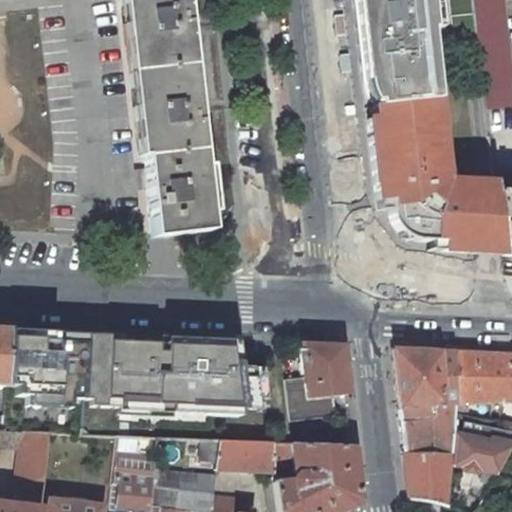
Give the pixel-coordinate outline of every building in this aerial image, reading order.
[(123,0),(151,237),(209,231),(182,0),(123,0)] [(501,255),(494,195),(493,185),(450,182),(448,172),(444,165),(441,161),(427,30),(430,30),(427,2),(424,2),(423,0),(352,0),(362,82),(371,81),(374,107),(378,107),(379,118),(371,119),(366,120),(376,211),(385,210),(386,216),(388,221),(390,226),(395,232),(402,238),(413,241),(427,242),(440,243),(440,252),(501,255)] [(472,0),(485,108),(511,104),(511,82),(502,0),(472,0)] [(436,1),(427,2),(430,30),(439,29),(436,1)] [(378,107),(374,107),(369,108),(371,119),(379,118),(378,107)] [(511,195),(494,195),(501,255),(511,255),(511,195)] [(386,216),(385,210),(376,211),(377,222),(388,221),(386,216)] [(427,251),(440,252),(440,243),(427,242),(427,251)] [(84,335),(8,332),(5,387),(2,406),(28,408),(24,361),(63,363),(60,396),(79,398),(84,335)] [(160,338),(84,335),(79,398),(79,408),(116,409),(116,407),(156,409),(160,338)] [(234,342),(160,338),(156,409),(169,409),(168,415),(238,418),(238,412),(266,413),(261,370),(238,369),(234,342)] [(330,397),(347,395),(341,347),(299,345),(302,378),(283,380),(288,423),(332,418),(330,397)] [(390,349),(408,500),(410,501),(425,503),(446,508),(455,404),(451,352),(390,349)] [(455,404),(511,401),(511,354),(451,352),(455,404)] [(478,471),(495,474),(508,451),(511,443),(511,422),(507,422),(505,431),(462,422),(458,441),(462,442),(457,467),(460,467),(463,472),(474,474),(478,471)] [(10,507),(0,505),(0,511),(36,511),(37,510),(45,434),(2,432),(0,432),(0,448),(16,449),(12,494),(10,507)] [(105,511),(146,511),(147,506),(150,469),(153,439),(114,437),(105,511)] [(213,470),(272,473),(271,469),(269,444),(233,443),(216,442),(197,441),(198,460),(214,462),(213,470)] [(285,467),(271,469),(272,473),(272,478),(275,511),(344,511),(353,508),(359,501),(353,448),(289,445),(292,472),(295,474),(289,481),(287,481),(285,467)] [(249,511),(248,511),(248,499),(210,497),(212,476),(150,469),(147,506),(196,511),(249,511)] [(267,511),(275,511),(272,478),(264,479),(267,511)] [(473,486),(459,511),(474,511),(485,493),(473,486)] [(100,511),(101,507),(47,500),(45,511),(100,511)]
